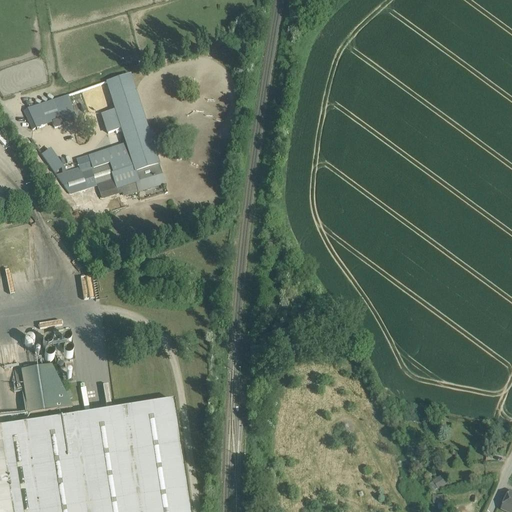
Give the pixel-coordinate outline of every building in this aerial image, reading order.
[(158,164),(130,75),(107,82),(116,110),(102,114),(108,133),(121,128),(126,143),(135,171),(158,164)] [(68,96),(31,109),(24,112),(32,129),(39,126),(39,127),(53,122),(55,127),(62,125),(59,118),(73,112),(68,96)] [(126,143),(88,155),(89,157),(77,161),(78,162),(80,169),(63,174),(57,176),(69,193),(97,184),(102,198),(122,192),(123,194),(165,182),(159,164),(158,164),(135,171),(126,143)] [(78,162),(62,168),(63,174),(80,169),(78,162)] [(35,346),(39,368),(53,365),(53,362),(76,357),(71,333),(24,342),(25,348),(35,346)] [(5,365),(13,365),(12,353),(15,352),(15,342),(4,342),(5,365)] [(52,367),(21,372),(28,415),(72,408),(72,407),(52,368),(52,367)] [(190,511),(174,403),(0,429),(0,441),(10,511),(190,511)] [(0,511),(10,511),(0,441),(0,511)] [(439,491),(446,486),(440,477),(433,481),(439,491)] [(511,511),(511,494),(510,494),(503,510),(507,511),(511,511)]
